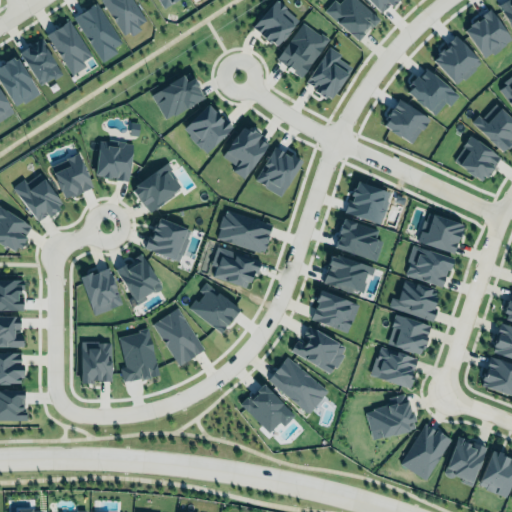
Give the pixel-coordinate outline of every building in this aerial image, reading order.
[(130,0),(99,0),(121,33),(128,29),(128,34),(138,28),(135,23),(142,18),(130,0)] [(155,0),(160,8),(174,0),(155,0)] [(298,22),(277,0),(275,0),(251,24),(272,46),(298,22)] [(356,0),(338,0),(337,2),(335,0),(329,0),(321,9),(337,23),(337,20),(356,37),(361,31),(364,31),(366,29),(366,26),(375,17),(356,0)] [(367,0),(379,12),(387,4),(389,6),(394,0),(367,0)] [(511,0),(500,0),(497,2),(509,21),(507,23),(511,31),(511,0)] [(71,15),(100,61),(116,52),(112,46),(120,41),(94,1),(71,15)] [(482,58),(511,40),(490,8),(462,27),(482,58)] [(71,74),(85,65),(81,60),(90,54),(67,19),(44,34),(71,74)] [(327,38),(300,21),(275,59),(301,77),(327,38)] [(430,56),(456,32),(481,60),(455,84),(430,56)] [(20,49),(36,85),(59,74),(43,39),(20,49)] [(337,58),(340,53),(327,45),(304,83),(330,99),(350,66),(337,58)] [(38,92),(14,55),(0,63),(0,84),(14,107),(38,92)] [(406,89),(405,82),(422,61),(447,81),(456,93),(448,103),(444,99),(433,112),(406,89)] [(147,91),(181,70),(185,77),(191,72),(196,79),(194,82),(203,96),(172,115),(170,111),(163,116),(147,91)] [(511,75),(496,88),(511,108),(511,75)] [(0,93),(0,116),(11,110),(0,93)] [(383,121),(386,115),(384,112),(399,94),(428,117),(408,141),(383,121)] [(209,102),(181,128),(203,152),(231,127),(209,102)] [(501,148),(511,136),(511,116),(499,104),(494,102),(481,115),(477,112),(470,119),(501,148)] [(243,178),(266,143),(257,137),(258,135),(242,124),(220,156),(235,166),(231,171),(243,178)] [(468,131),(460,143),(463,146),(455,158),(465,164),(463,167),(472,173),(473,172),(478,176),(497,154),(481,140),(468,131)] [(130,142),(97,140),(94,177),(127,179),(130,142)] [(299,158),(271,146),(254,183),(282,195),(299,158)] [(65,155),(77,150),(92,185),(69,195),(67,190),(63,192),(60,185),(58,186),(51,169),(68,161),(65,155)] [(132,180),(166,159),(172,168),(169,170),(179,185),(170,191),(172,194),(147,210),(143,204),(141,204),(130,183),(132,180)] [(10,186),(22,177),(25,181),(38,170),(60,201),(35,220),(10,186)] [(380,222),(388,190),(352,181),(345,214),(380,222)] [(0,242),(16,251),(31,225),(0,207),(0,242)] [(214,238),(261,253),(270,224),(223,209),(214,238)] [(451,248),(456,232),(459,233),(463,222),(428,209),(418,236),(451,248)] [(155,213),(153,218),(150,217),(146,227),(150,229),(147,235),(143,234),(139,245),(152,250),(177,260),(185,238),(184,236),(187,229),(184,228),(186,225),(155,213)] [(332,248),(375,260),(380,240),(374,238),(376,228),(341,218),(332,248)] [(402,274),(440,287),(451,257),(412,244),(402,274)] [(210,264),(215,266),(212,277),(247,288),(256,259),(216,245),(210,264)] [(139,250),(132,254),(135,259),(125,265),(123,262),(120,262),(112,267),(125,284),(123,286),(135,304),(145,297),(142,292),(150,287),(151,290),(155,290),(159,287),(156,281),(156,277),(139,250)] [(373,265),(329,254),(321,282),(361,293),(364,282),(368,283),(373,265)] [(93,315),(122,303),(107,265),(78,277),(93,315)] [(0,309),(22,309),(22,277),(0,277),(0,309)] [(188,308),(219,332),(238,308),(230,302),(232,298),(207,278),(197,290),(200,292),(188,308)] [(397,298),(390,296),(387,308),(430,318),(437,289),(401,280),(397,298)] [(344,331),(309,316),(316,299),(313,298),(318,287),(355,303),(344,331)] [(511,288),(501,317),(511,321),(511,288)] [(150,324),(178,365),(203,348),(176,306),(150,324)] [(386,342),(391,326),(389,325),(393,313),(428,324),(421,347),(419,347),(417,352),(410,350),(410,351),(398,348),(399,346),(386,342)] [(20,316),(0,315),(0,345),(19,346),(20,316)] [(511,357),(491,350),(501,321),(511,324),(511,357)] [(345,348),(307,323),(290,350),(328,374),(345,348)] [(123,365),(118,367),(121,382),(158,374),(147,328),(116,336),(123,365)] [(109,381),(111,342),(80,341),(79,380),(109,381)] [(379,345),(414,357),(412,363),(413,363),(411,369),(409,368),(407,377),(410,378),(407,387),(368,373),(374,356),(375,356),(379,345)] [(0,381),(7,381),(7,379),(17,379),(17,374),(21,374),(21,361),(17,360),(17,350),(10,348),(0,347),(0,381)] [(265,377),(284,354),(325,386),(306,410),(265,377)] [(489,355),(511,363),(511,393),(479,382),(489,355)] [(237,400),(266,431),(278,420),(281,424),(292,413),(280,401),(282,400),(262,379),(255,385),(257,388),(249,396),(246,392),(237,400)] [(0,419),(23,419),(23,388),(0,388),(0,419)] [(364,410),(371,408),(371,406),(384,402),(383,396),(405,390),(410,409),(411,408),(413,416),(408,417),(410,426),(371,437),(364,410)] [(420,419),(394,462),(422,480),(450,436),(434,425),(433,427),(420,419)] [(455,434),(444,465),(453,468),(451,472),(472,480),(485,443),(473,438),(471,443),(468,442),(469,439),(455,434)] [(506,496),(511,476),(511,457),(488,450),(477,487),(506,496)]
